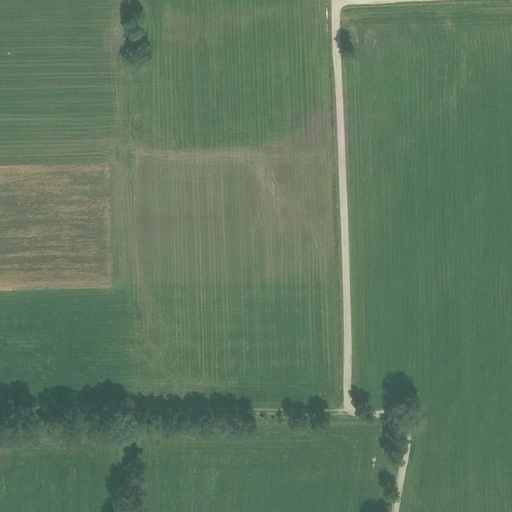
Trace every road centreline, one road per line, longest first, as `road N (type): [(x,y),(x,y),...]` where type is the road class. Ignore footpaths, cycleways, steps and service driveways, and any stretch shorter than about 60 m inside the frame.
road 1 (track): [(396,511),(404,420),(349,410),(336,0)]
road 2 (track): [(349,410),(0,411)]
